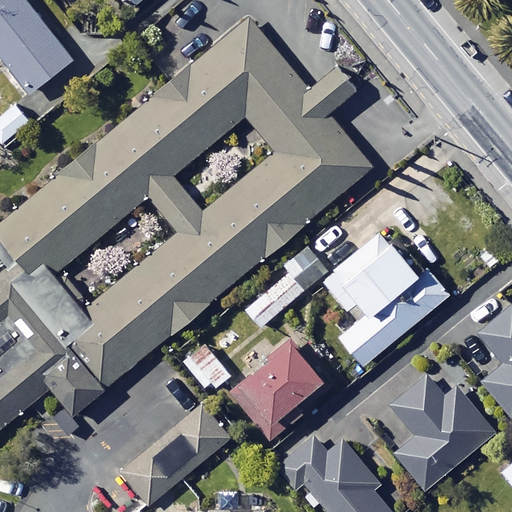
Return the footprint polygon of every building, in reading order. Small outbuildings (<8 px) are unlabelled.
[(74,61),(26,0),(0,0),(0,59),(29,96),(74,61)] [(118,0),(127,11),(142,0),(118,0)] [(247,11),(0,217),(0,237),(13,255),(0,265),(0,424),(47,385),(70,412),(371,160),(328,108),(355,84),(334,59),(307,83),(247,11)] [(34,123),(16,102),(0,115),(0,148),(1,150),(34,123)] [(382,232),(323,282),(346,309),(354,303),(365,317),(340,338),(363,367),(449,295),(428,270),(420,277),(382,232)] [(324,275),(308,256),(246,309),(261,327),(324,275)] [(511,305),(477,334),(503,366),(481,383),(510,419),(511,417),(511,305)] [(232,373),(201,341),(181,361),(212,392),(232,373)] [(333,390),(293,342),(232,393),(272,440),(301,416),(333,390)] [(443,398),(427,378),(391,407),(416,438),(397,454),(427,489),(493,434),(455,388),(443,398)] [(227,436),(200,406),(122,475),(149,505),(227,436)] [(295,492),(304,485),(311,493),(305,498),(313,508),(319,504),(325,511),(389,511),(374,493),(381,487),(345,442),(328,455),(314,438),(276,468),(295,492)] [(511,463),(502,472),(511,483),(511,463)]
